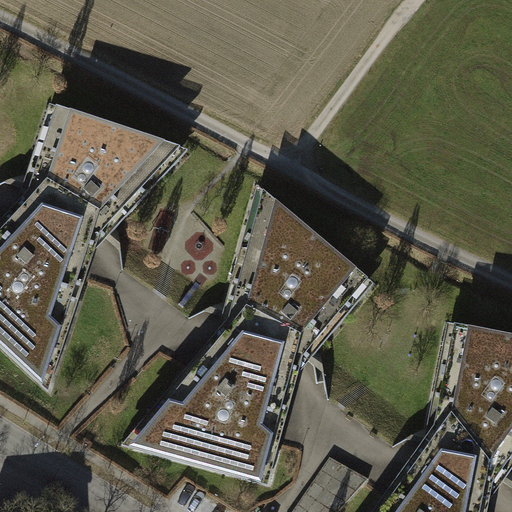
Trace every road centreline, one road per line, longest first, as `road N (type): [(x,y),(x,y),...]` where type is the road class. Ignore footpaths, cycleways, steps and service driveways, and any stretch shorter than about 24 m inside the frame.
road 1 (residential): [(0,16),(511,279)]
road 2 (track): [(291,164),(415,0)]
road 3 (residential): [(110,511),(0,444)]
